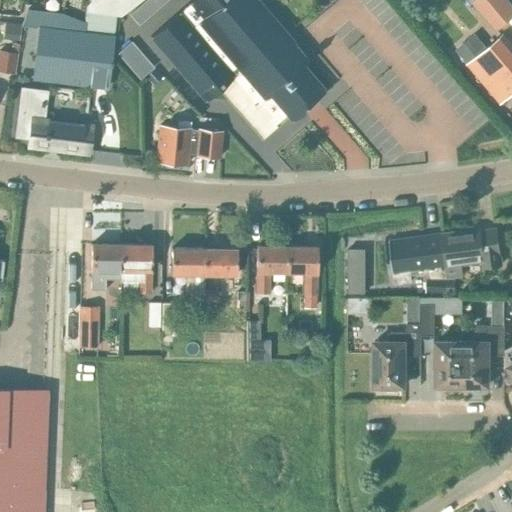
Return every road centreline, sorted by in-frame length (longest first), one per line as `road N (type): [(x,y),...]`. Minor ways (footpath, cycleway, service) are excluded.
road 1 (residential): [(511,171),(445,183),(236,195),(0,170)]
road 2 (track): [(45,511),(62,178)]
road 3 (residential): [(511,445),(491,422),(367,423)]
